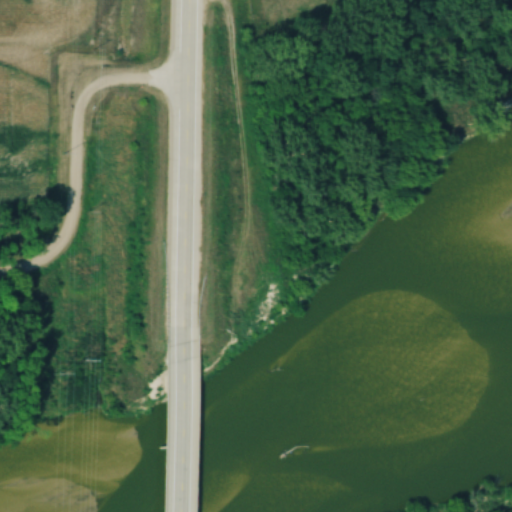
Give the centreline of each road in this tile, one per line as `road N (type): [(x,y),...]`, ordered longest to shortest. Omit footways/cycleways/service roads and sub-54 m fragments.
road 1 (primary): [(181,343),(183,0)]
road 2 (primary): [(175,511),(181,343)]
